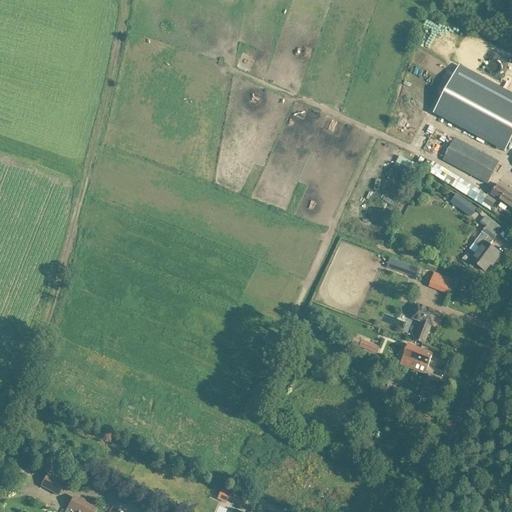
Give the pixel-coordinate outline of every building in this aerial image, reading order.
[(511,136),(511,92),(458,65),(432,116),(505,152),(511,136)] [(420,118),(422,113),(409,108),(407,113),(420,118)] [(488,185),(500,163),(455,138),(443,161),(488,185)] [(427,172),(482,206),(487,197),(433,162),(427,172)] [(491,195),(511,209),(511,192),(498,184),(491,195)] [(490,246),(498,234),(499,235),(503,229),(492,222),(488,227),(487,226),(474,243),(481,248),(471,261),(470,261),(467,266),(472,269),(475,264),(485,271),(494,260),(495,261),(501,254),(490,246)] [(390,258),(388,263),(420,274),(422,269),(390,258)] [(435,274),(429,288),(436,291),(442,276),(435,274)] [(443,315),(418,305),(413,318),(422,321),(414,340),(424,344),(431,325),(438,328),(443,315)] [(365,342),(362,349),(375,354),(377,347),(365,342)] [(433,354),(414,347),(409,345),(401,365),(415,371),(425,375),(433,354)] [(394,363),(384,360),(380,372),(382,373),(381,375),(388,377),(388,375),(389,375),(394,363)] [(425,375),(415,371),(413,376),(416,378),(416,379),(418,379),(411,398),(420,402),(422,396),(426,397),(434,378),(425,375)] [(26,468),(22,479),(34,484),(38,473),(26,468)] [(47,474),(40,487),(59,497),(66,483),(47,474)] [(222,490),(218,499),(225,503),(227,500),(244,507),(248,496),(231,489),(231,490),(228,488),(226,492),(222,490)] [(94,511),(96,509),(73,498),(68,509),(71,511),(94,511)]
